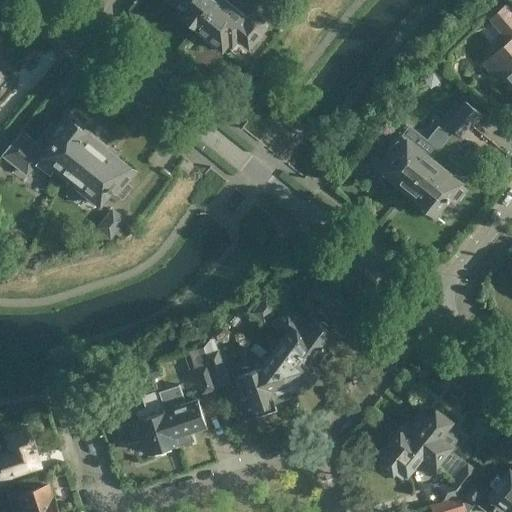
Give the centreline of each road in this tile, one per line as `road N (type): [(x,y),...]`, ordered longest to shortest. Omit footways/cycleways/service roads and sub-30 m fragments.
road 1 (residential): [(437,305),(86,37)]
road 2 (residential): [(323,447),(123,511)]
road 3 (residential): [(323,447),(437,305)]
road 4 (residential): [(113,511),(67,391)]
